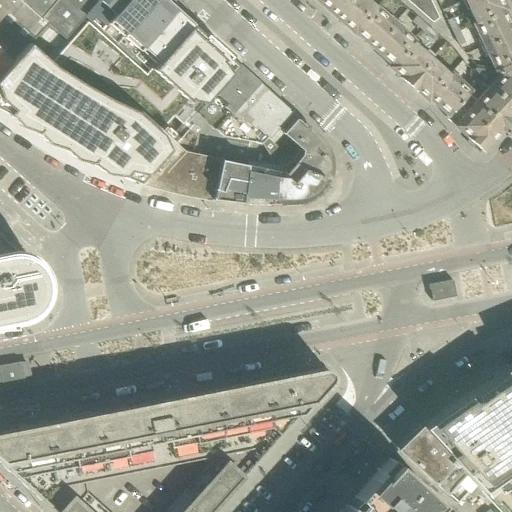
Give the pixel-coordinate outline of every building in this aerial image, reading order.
[(0,0),(0,72),(11,59),(46,21),(41,17),(22,0),(0,0)] [(22,0),(41,17),(56,0),(22,0)] [(84,14),(96,0),(56,0),(41,17),(46,21),(64,37),(84,14)] [(126,0),(96,0),(84,14),(100,29),(126,0)] [(126,0),(100,29),(108,35),(115,42),(153,0),(126,0)] [(132,57),(174,9),(163,0),(153,0),(115,42),(126,52),(132,57)] [(316,0),(335,17),(349,0),(316,0)] [(353,33),(376,6),(376,2),(374,4),(370,0),(349,0),(335,17),(353,33)] [(426,8),(420,0),(412,6),(420,13),(426,8)] [(432,4),(430,0),(420,0),(426,8),(432,4)] [(471,24),(503,10),(505,9),(500,0),(463,0),(473,21),(471,23),(471,24)] [(372,48),(397,21),(376,2),(376,6),(354,32),(372,48)] [(426,18),(435,11),(432,4),(426,8),(420,13),(426,18)] [(149,68),(189,23),(174,9),(132,57),(147,70),(149,68)] [(511,32),(511,29),(503,10),(471,24),(482,46),(511,32)] [(439,19),(435,11),(426,18),(432,23),(439,19)] [(422,30),(426,25),(416,16),(412,21),(422,30)] [(453,33),(459,30),(453,17),(447,20),(453,33)] [(390,64),(413,40),(415,38),(397,21),(372,48),(390,64)] [(189,23),(149,68),(186,101),(189,99),(202,102),(236,65),(226,56),(228,55),(204,34),(203,35),(189,23)] [(436,34),(426,25),(422,30),(432,39),(436,34)] [(465,42),(459,30),(453,33),(458,45),(465,42)] [(511,60),(511,32),(482,46),(492,67),(492,69),(511,60)] [(406,83),(431,56),(413,40),(390,64),(388,67),(400,77),(400,78),(406,83)] [(28,44),(0,74),(0,110),(7,114),(18,126),(34,131),(45,143),(61,148),(73,159),(89,163),(103,173),(120,175),(138,182),(173,143),(160,132),(137,110),(106,98),(78,82),(50,65),(28,44)] [(429,99),(451,74),(449,72),(431,56),(406,83),(414,91),(415,90),(427,101),(429,99)] [(483,80),(511,105),(511,60),(492,69),(492,67),(476,66),(475,69),(481,77),(483,80)] [(212,128),(254,81),(236,65),(202,102),(194,111),(212,128)] [(429,99),(446,115),(466,92),(468,93),(477,85),(474,83),(469,87),(451,70),(449,72),(451,74),(429,99)] [(502,130),(511,118),(511,105),(483,80),(477,86),(477,85),(468,93),(475,100),(484,109),(482,112),(502,130)] [(249,141),(262,143),(268,137),(290,113),(254,81),(212,128),(214,130),(215,129),(223,137),(232,138),(249,141)] [(501,131),(502,130),(482,112),(484,109),(475,100),(468,93),(466,92),(446,115),(444,117),(466,137),(481,151),(500,130),(501,131)] [(298,166),(327,178),(328,174),(329,166),(328,158),(326,151),(322,144),(317,138),(302,124),(294,117),(281,132),(301,149),(300,154),(293,162),(294,162),(298,166)] [(163,189),(182,194),(194,153),(184,151),(193,140),(184,132),(173,143),(138,182),(149,186),(163,189)] [(188,195),(214,200),(223,158),(194,153),(182,194),(188,195)] [(241,202),(244,203),(247,164),(245,163),(245,162),(223,158),(214,200),(241,202)] [(247,164),(244,203),(267,204),(293,203),(298,203),(305,200),(312,197),(318,192),(323,185),(326,179),(327,178),(298,166),(288,177),(282,171),(272,169),(247,164)] [(0,321),(11,319),(11,320),(15,319),(26,317),(29,316),(30,315),(38,306),(39,305),(40,303),(39,303),(43,290),(43,291),(44,289),(43,287),(41,275),(41,274),(39,272),(38,272),(37,270),(36,271),(29,265),(30,264),(28,263),(28,262),(26,260),(26,261),(24,259),(23,260),(17,254),(17,253),(16,251),(14,249),(13,250),(3,241),(4,240),(1,238),(0,239),(0,238),(0,321)] [(454,295),(451,282),(452,282),(452,281),(429,285),(429,287),(430,286),(432,299),(432,300),(432,301),(455,296),(455,295),(454,295)] [(0,385),(23,381),(20,364),(0,367),(0,385)] [(511,511),(511,371),(509,367),(466,396),(421,428),(473,484),(481,492),(499,511),(511,511)] [(0,461),(56,511),(209,511),(323,386),(327,381),(329,377),(328,373),(325,370),(321,370),(315,371),(314,370),(0,432),(0,461)] [(456,503),(473,484),(421,428),(420,427),(396,450),(456,503)] [(447,511),(390,460),(388,458),(346,504),(345,505),(352,511),(447,511)]
